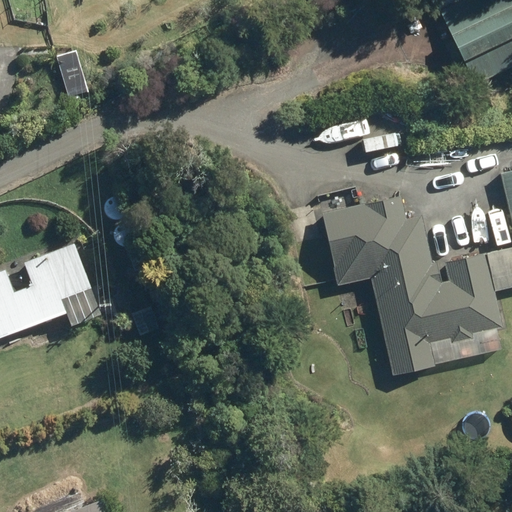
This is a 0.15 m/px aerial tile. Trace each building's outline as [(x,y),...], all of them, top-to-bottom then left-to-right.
[(511,0),(457,0),(446,6),(482,78),(511,62),(511,0)] [(511,166),(502,169),(511,209),(511,166)] [(413,191),(326,204),(337,272),(384,264),(399,363),(445,356),(441,328),(502,319),(496,278),(494,279),(489,251),(453,256),(457,286),(428,290),(423,257),(413,191)] [(0,336),(99,295),(74,237),(0,267),(0,336)] [(0,511),(18,511),(0,461),(0,511)] [(117,511),(113,498),(67,511),(117,511)]
